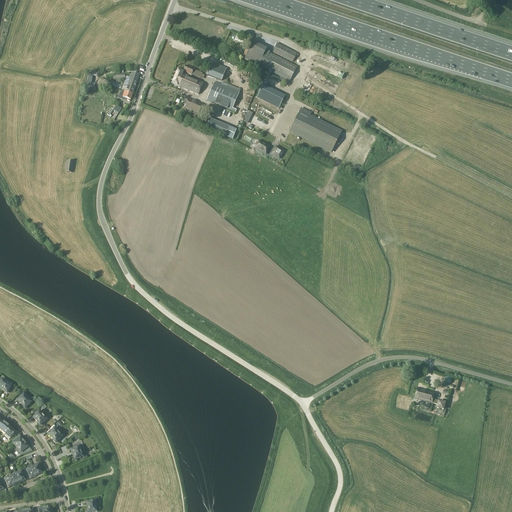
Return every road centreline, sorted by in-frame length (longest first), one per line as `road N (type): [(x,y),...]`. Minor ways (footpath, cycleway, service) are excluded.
road 1 (unclassified): [(302,403),(139,289),(100,212),(107,163),(174,0)]
road 2 (motorway): [(274,0),(511,80)]
road 3 (unclassified): [(511,384),(396,357),(358,368),(302,403)]
road 4 (unknown): [(160,35),(228,67),(242,87),(235,117),(199,102),(206,78)]
road 5 (motorway): [(511,53),(349,0)]
road 6 (unclassified): [(331,511),(339,472),(302,403)]
